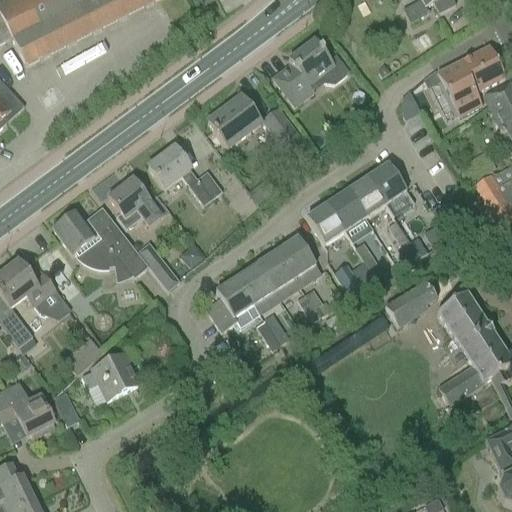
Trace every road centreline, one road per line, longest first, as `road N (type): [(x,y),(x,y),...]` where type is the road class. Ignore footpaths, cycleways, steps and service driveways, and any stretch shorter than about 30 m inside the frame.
road 1 (residential): [(104,511),(89,477),(91,458),(187,390),(200,369),(181,323),(183,297),(389,139),(384,104),(394,89),(505,25)]
road 2 (primary): [(0,224),(299,0)]
